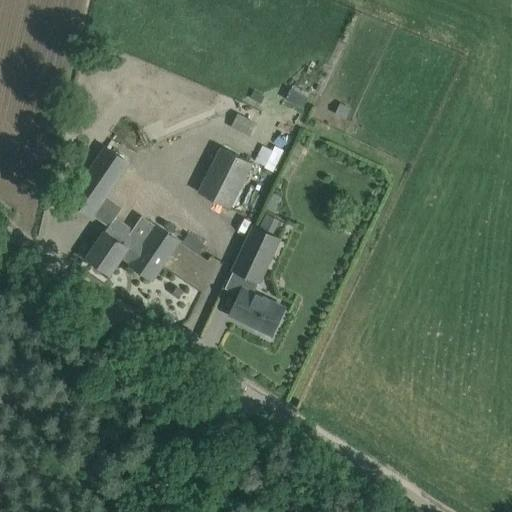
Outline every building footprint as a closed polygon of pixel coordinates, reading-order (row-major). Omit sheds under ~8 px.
[(238,113),(231,127),(250,136),(256,123),(238,113)] [(278,169),(284,148),(263,143),(258,164),(278,169)] [(219,146),(197,191),(231,207),(252,161),(219,146)] [(70,200),(92,216),(128,163),(106,148),(70,200)] [(141,216),(132,229),(115,217),(86,258),(110,274),(125,252),(132,257),(129,262),(131,263),(130,265),(152,280),(179,240),(141,216)] [(248,277),(243,288),(230,315),(272,335),(285,308),(253,293),(258,284),(261,286),(283,240),(254,226),(233,270),(248,277)]
